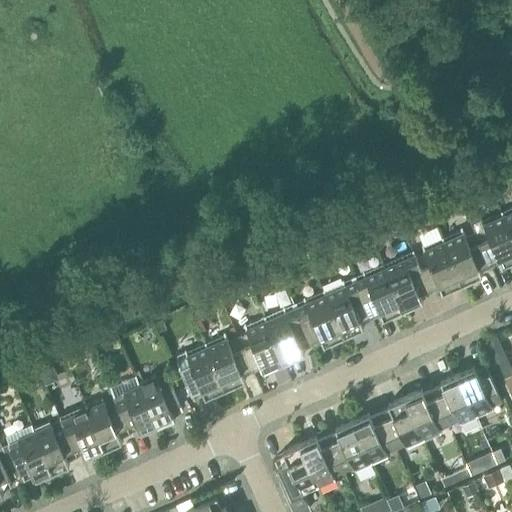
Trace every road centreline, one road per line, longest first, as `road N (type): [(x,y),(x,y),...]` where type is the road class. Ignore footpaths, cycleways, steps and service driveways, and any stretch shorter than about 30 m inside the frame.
road 1 (residential): [(237,432),(511,307)]
road 2 (residential): [(62,511),(237,432)]
